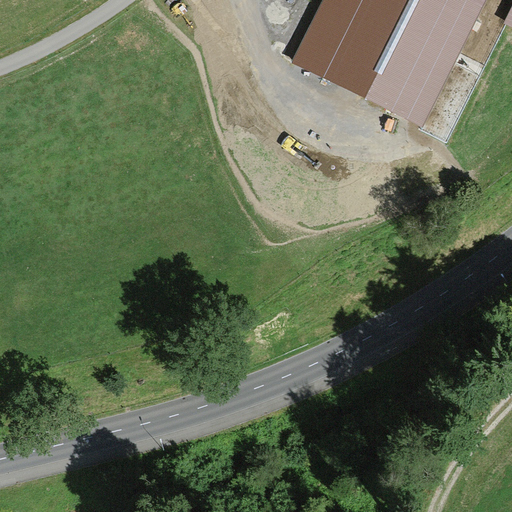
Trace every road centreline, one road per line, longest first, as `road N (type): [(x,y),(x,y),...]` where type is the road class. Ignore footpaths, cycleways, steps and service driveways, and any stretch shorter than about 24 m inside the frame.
road 1 (secondary): [(0,459),(192,410),(286,376),(401,319),(511,245)]
road 2 (residential): [(0,67),(122,0)]
road 3 (track): [(511,402),(462,455),(433,511)]
